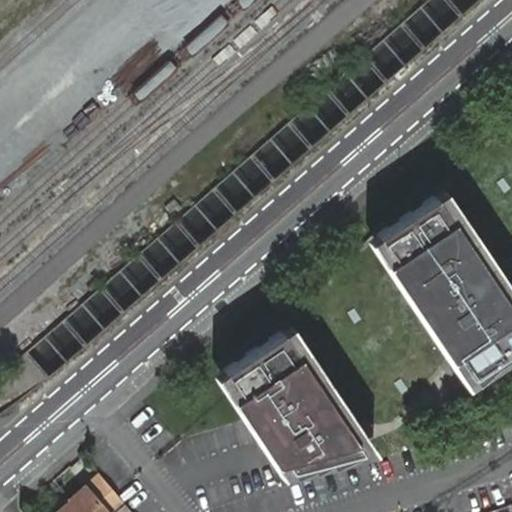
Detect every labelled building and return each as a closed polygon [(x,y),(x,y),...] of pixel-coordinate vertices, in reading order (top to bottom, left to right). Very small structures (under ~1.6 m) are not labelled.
[(511,288),(445,189),(369,239),(458,371),(467,385),(511,354),(511,288)] [(360,432),(288,324),(279,330),(222,369),(212,375),(227,396),(266,454),(280,476),(372,450),(360,432)] [(117,494),(100,475),(88,486),(73,498),(78,504),(68,511),(112,511),(124,503),(117,494)] [(59,511),(68,511),(78,504),(73,498),(59,511)] [(131,511),(124,503),(112,511),(131,511)]
